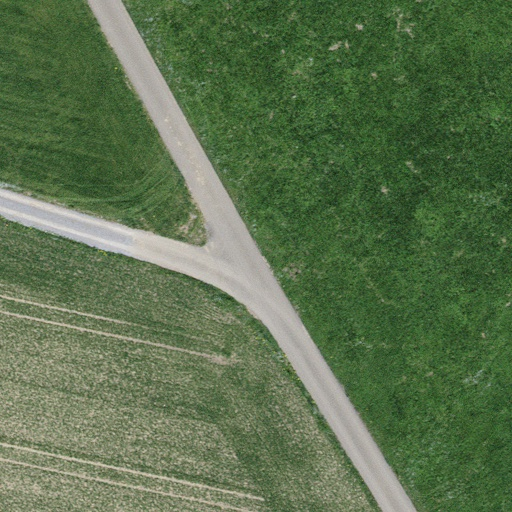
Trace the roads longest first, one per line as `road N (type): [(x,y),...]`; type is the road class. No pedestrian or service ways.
road 1 (track): [(105,0),(259,284),(397,511)]
road 2 (track): [(259,284),(0,201)]
